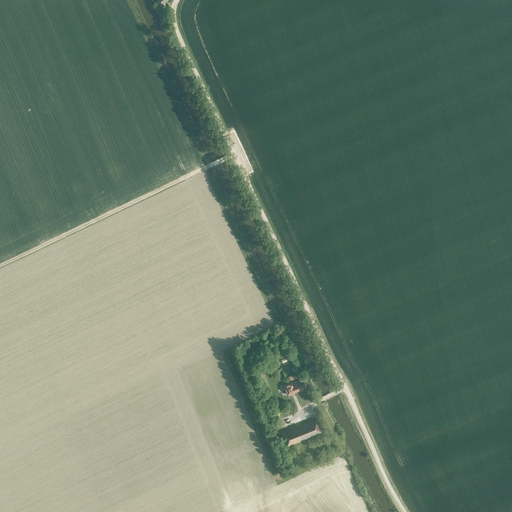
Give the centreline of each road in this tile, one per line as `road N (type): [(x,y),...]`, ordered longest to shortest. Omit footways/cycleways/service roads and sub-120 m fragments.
road 1 (unclassified): [(404,511),(234,154)]
road 2 (track): [(0,265),(208,166)]
road 3 (unclassified): [(234,154),(174,23),(177,0)]
